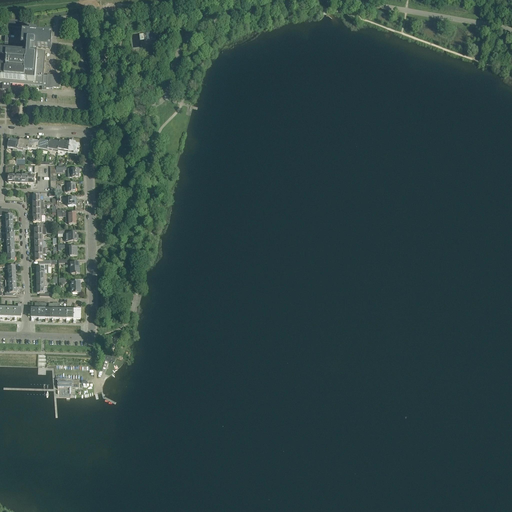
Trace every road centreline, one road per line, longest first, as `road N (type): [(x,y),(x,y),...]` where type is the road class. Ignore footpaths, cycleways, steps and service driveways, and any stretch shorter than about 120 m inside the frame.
road 1 (residential): [(26,335),(92,332),(89,142),(82,132),(0,130)]
road 2 (residential): [(26,335),(23,212),(2,205)]
